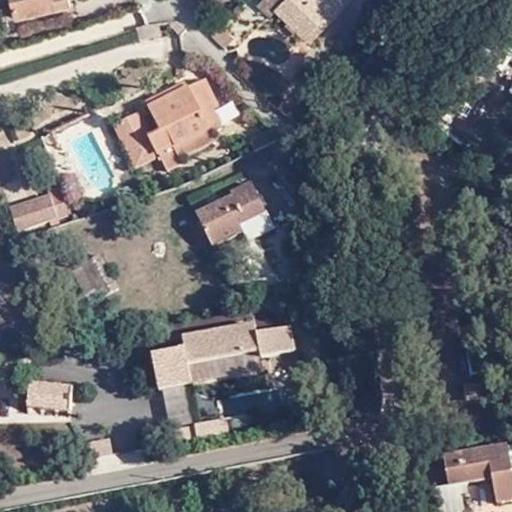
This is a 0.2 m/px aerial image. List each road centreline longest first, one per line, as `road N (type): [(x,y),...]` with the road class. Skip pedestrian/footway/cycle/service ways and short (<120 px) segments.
road 1 (residential): [(418,469),(0,497)]
road 2 (residential): [(367,164),(378,295),(418,469)]
road 3 (unclassified): [(367,164),(266,112),(167,0)]
road 4 (residential): [(463,0),(443,19),(367,164)]
